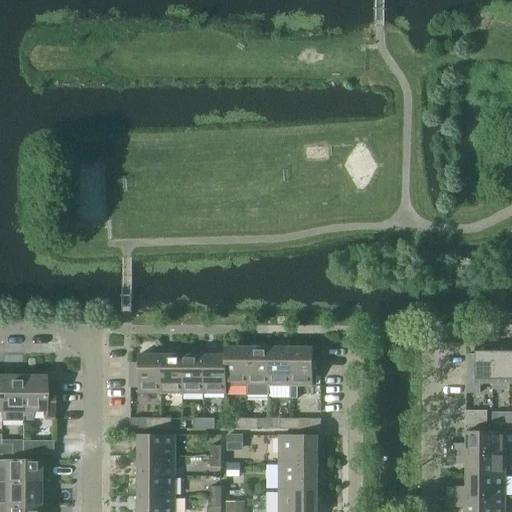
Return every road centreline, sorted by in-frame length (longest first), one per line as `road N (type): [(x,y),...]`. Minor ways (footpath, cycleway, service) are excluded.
road 1 (residential): [(89,511),(87,338),(0,335)]
road 2 (residential): [(427,511),(427,329)]
road 3 (residential): [(354,511),(355,330)]
